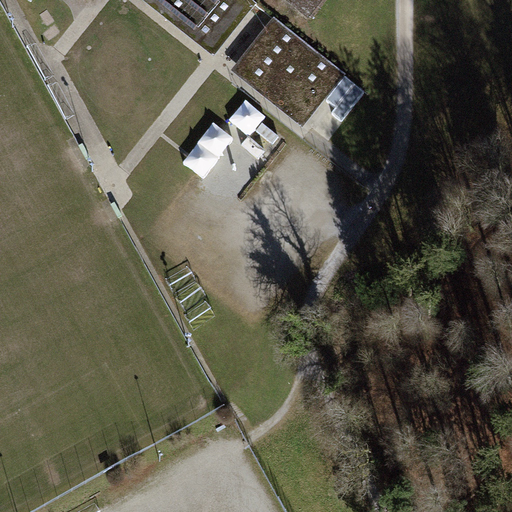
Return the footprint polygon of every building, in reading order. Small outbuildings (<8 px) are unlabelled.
[(257,0),(146,0),(144,3),(219,55),(257,0)] [(287,0),(314,20),(329,0),(287,0)] [(257,59),(243,78),(300,119),(339,64),(277,20),(252,56),(257,59)] [(329,99),(348,114),(366,91),(347,76),(329,99)] [(123,436),(141,457),(244,367),(225,345),(123,436)] [(270,395),(170,490),(190,511),(193,511),(292,418),(270,395)]
